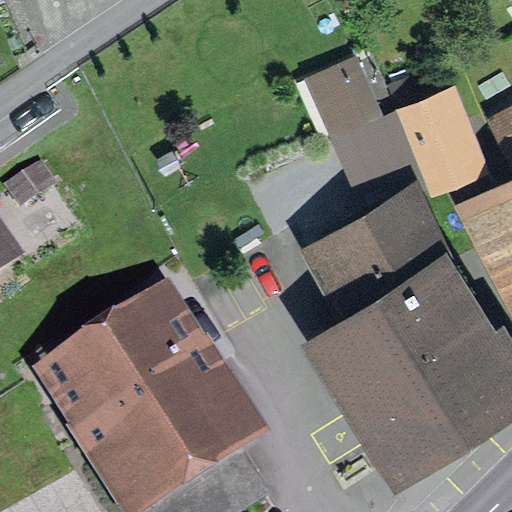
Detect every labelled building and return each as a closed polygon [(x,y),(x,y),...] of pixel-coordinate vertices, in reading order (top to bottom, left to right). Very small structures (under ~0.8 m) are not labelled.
[(316,77),(364,189),(419,165),(395,111),(377,118),(352,61),(316,77)] [(402,109),(429,174),(470,157),(444,92),(402,109)] [(511,181),(475,202),(511,269),(511,111),(495,120),(511,150),(511,181)] [(39,167),(10,186),(21,203),(50,183),(39,167)] [(399,454),(511,383),(511,370),(444,263),(452,258),(419,189),(318,247),(356,312),(322,332),(399,454)] [(234,511),(265,493),(233,442),(253,428),(224,382),(204,395),(147,308),(61,363),(116,450),(96,463),(126,510),(147,496),(157,511),(234,511)]
